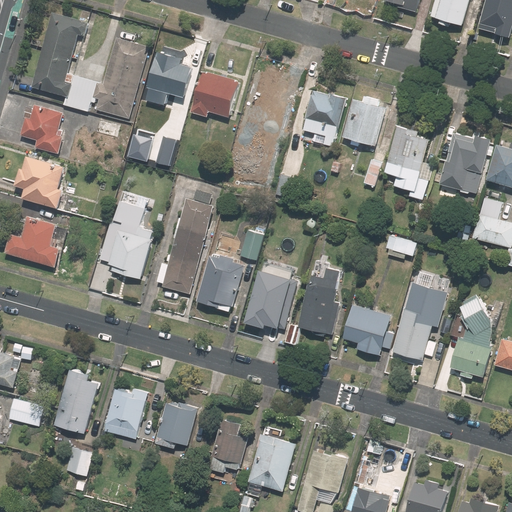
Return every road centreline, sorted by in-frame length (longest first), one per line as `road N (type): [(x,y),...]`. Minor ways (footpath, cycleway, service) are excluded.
road 1 (residential): [(0,298),(511,442)]
road 2 (residential): [(511,89),(189,0)]
